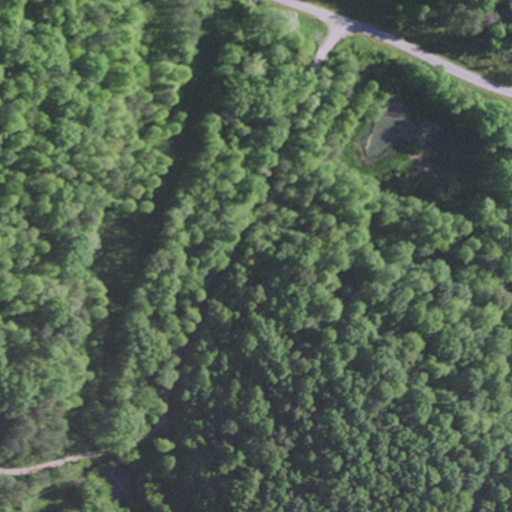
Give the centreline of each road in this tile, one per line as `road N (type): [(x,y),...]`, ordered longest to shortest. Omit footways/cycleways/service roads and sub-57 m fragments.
road 1 (residential): [(177,511),(166,427),(175,349),(282,123),(348,22)]
road 2 (residential): [(511,90),(287,0)]
